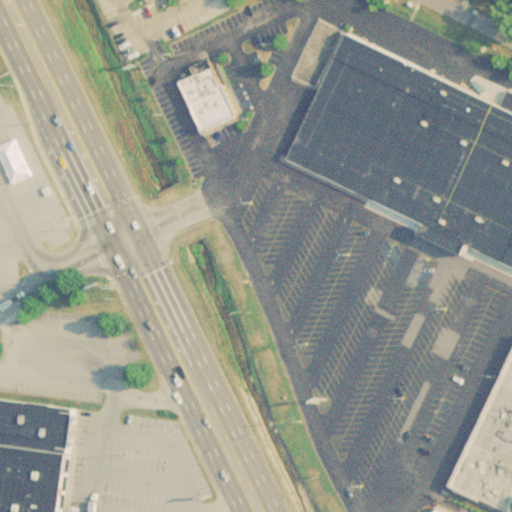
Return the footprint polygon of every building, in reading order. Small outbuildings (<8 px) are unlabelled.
[(316,8),(511,99),(511,258),(283,152),(316,81),(288,68),(316,8)] [(198,61),(202,70),(213,65),(217,73),(221,71),(236,105),(200,120),(179,69),(198,61)] [(511,344),(511,485),(508,501),(450,475),(511,344)] [(0,386),(68,396),(62,440),(0,431),(0,386)] [(0,511),(0,431),(62,440),(53,511),(0,511)] [(429,511),(437,495),(454,503),(455,501),(478,511),(429,511)]
